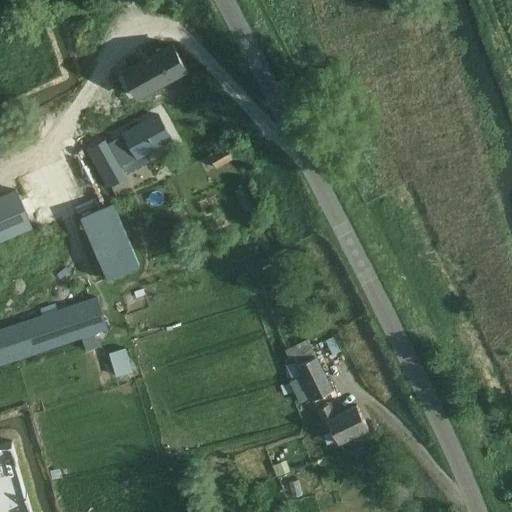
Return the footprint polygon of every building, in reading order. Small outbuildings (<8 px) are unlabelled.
[(174,46),(126,72),(133,87),(138,96),(187,69),(174,46)] [(157,115),(114,139),(126,163),(170,138),(157,115)] [(0,154),(29,142),(22,125),(0,135),(0,154)] [(87,151),(107,186),(126,176),(106,140),(87,151)] [(226,146),(209,156),(199,162),(205,174),(233,158),(226,146)] [(246,186),(234,191),(244,212),(256,207),(246,186)] [(83,199),(89,213),(81,216),(107,277),(138,264),(107,189),(83,199)] [(0,197),(0,239),(29,226),(14,192),(0,197)] [(133,222),(137,233),(145,230),(141,219),(133,222)] [(0,362),(106,328),(96,297),(0,329),(0,362)] [(297,367),(301,376),(289,382),(300,404),(311,398),(312,399),(333,389),(309,340),(285,351),(289,359),(293,357),(297,367)] [(108,353),(115,376),(139,369),(132,345),(108,353)] [(328,404),(318,408),(324,421),(328,419),(339,442),(367,428),(356,405),(334,416),(328,404)] [(11,441),(0,444),(0,511),(31,511),(11,441)] [(285,460),(271,465),(275,476),(289,471),(285,460)] [(319,475),(309,478),(313,492),(323,489),(319,475)]
